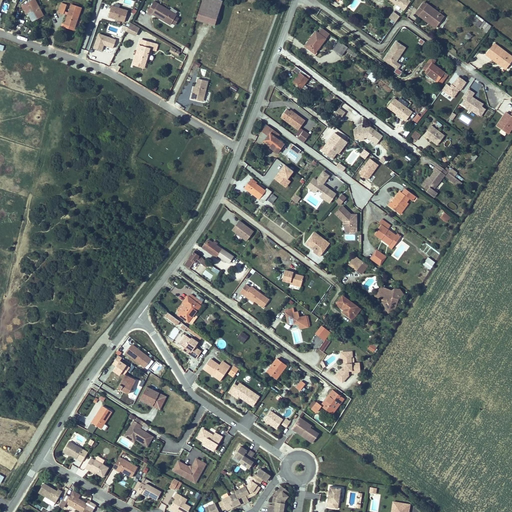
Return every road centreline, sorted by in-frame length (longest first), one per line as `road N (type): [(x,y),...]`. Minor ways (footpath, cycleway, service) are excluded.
road 1 (residential): [(239,150),(136,86),(0,33)]
road 2 (residential): [(312,0),(377,46),(406,23),(501,93)]
road 3 (residential): [(316,376),(170,269)]
road 4 (residential): [(320,370),(176,263)]
road 5 (residential): [(420,155),(278,47)]
road 6 (tertiary): [(135,315),(40,457)]
road 7 (residential): [(255,110),(364,193)]
road 8 (residential): [(325,275),(218,198)]
